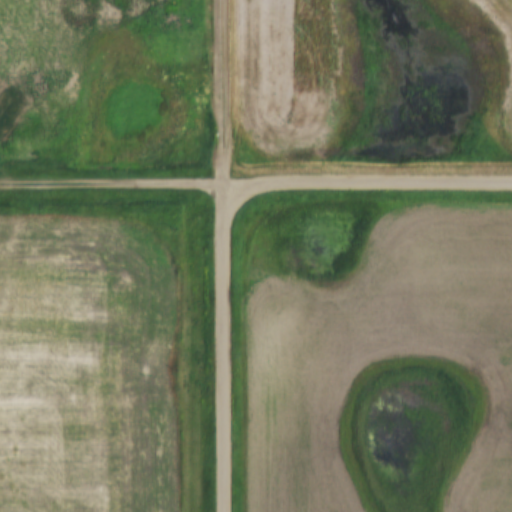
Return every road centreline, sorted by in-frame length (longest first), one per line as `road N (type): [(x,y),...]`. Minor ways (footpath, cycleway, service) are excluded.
road 1 (residential): [(221,511),(220,0)]
road 2 (residential): [(511,185),(220,185)]
road 3 (track): [(220,185),(0,183)]
